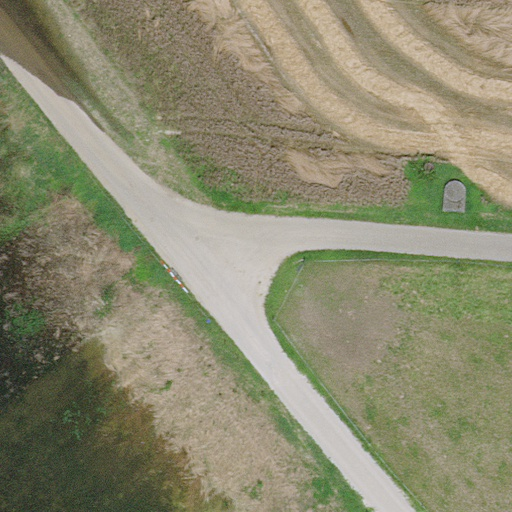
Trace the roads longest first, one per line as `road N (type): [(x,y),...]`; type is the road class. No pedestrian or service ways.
road 1 (track): [(0,39),(390,511)]
road 2 (track): [(150,229),(511,260)]
